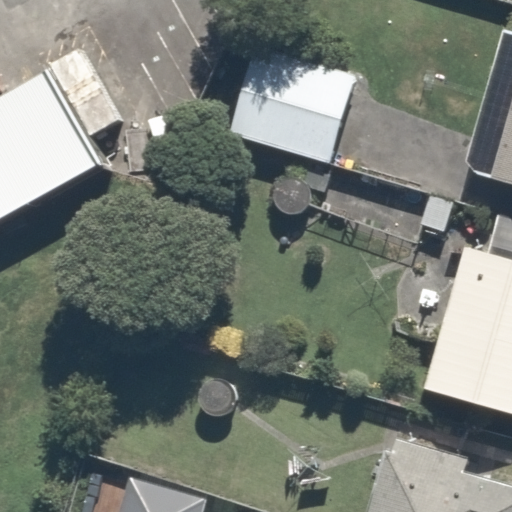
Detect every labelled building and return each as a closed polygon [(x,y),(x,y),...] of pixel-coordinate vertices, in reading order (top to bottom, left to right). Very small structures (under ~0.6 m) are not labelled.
[(511,20),(500,17),(456,161),(511,178),(511,20)] [(246,35),(217,132),(284,152),(269,204),(309,216),(354,68),(246,35)] [(3,75),(0,77),(0,195),(53,166),(3,75)] [(511,258),(459,241),(414,380),(511,411),(511,258)] [(511,511),(511,449),(467,436),(460,459),(378,434),(354,511),(511,511)]
